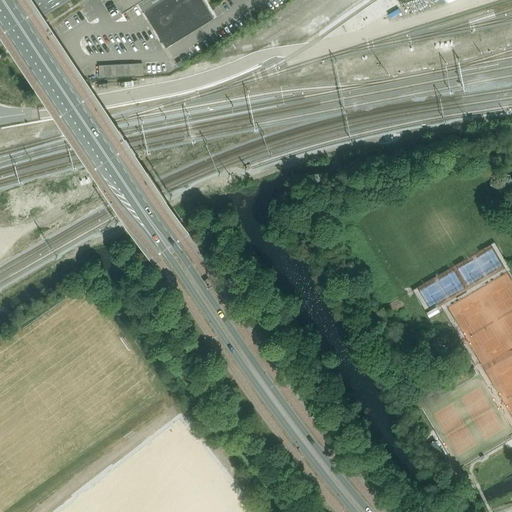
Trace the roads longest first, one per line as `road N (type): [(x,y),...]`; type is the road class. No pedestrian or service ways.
road 1 (primary): [(369,511),(282,402),(11,0)]
road 2 (primary): [(0,1),(257,387),(353,511)]
